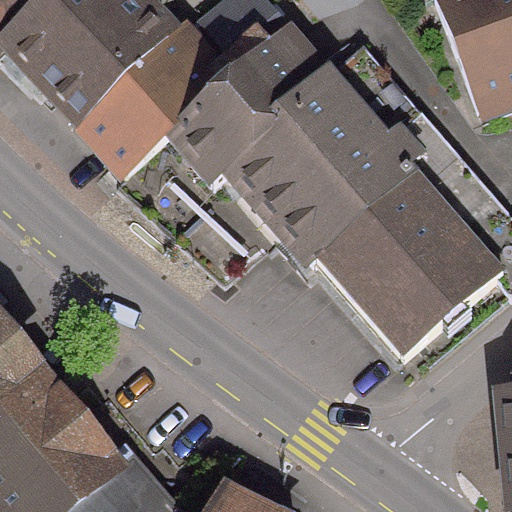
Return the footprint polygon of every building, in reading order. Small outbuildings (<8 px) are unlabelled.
[(32,0),(0,29),(0,42),(7,51),(77,124),(184,24),(161,0),(32,0)] [(0,0),(0,57),(7,51),(0,42),(0,29),(32,0),(0,0)] [(288,19),(269,0),(222,0),(195,26),(189,20),(184,24),(77,124),(72,128),(118,177),(166,133),(288,19)] [(511,113),(511,0),(427,0),(428,0),(436,0),(484,124),(511,113)] [(329,64),(288,19),(166,133),(211,185),(223,175),(305,270),(317,260),(403,359),(495,280),(511,299),(511,298),(511,218),(365,44),(337,68),(331,62),(329,64)] [(0,511),(75,511),(132,466),(0,307),(0,511)] [(493,384),(505,511),(511,510),(511,370),(510,372),(510,380),(493,384)] [(182,511),(141,460),(132,466),(75,511),(182,511)] [(293,511),(223,474),(202,511),(293,511)]
